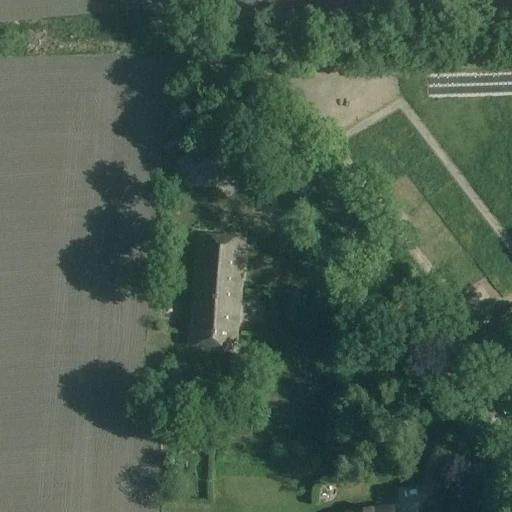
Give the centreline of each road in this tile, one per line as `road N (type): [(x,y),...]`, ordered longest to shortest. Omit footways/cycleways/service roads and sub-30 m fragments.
road 1 (track): [(153,0),(389,266)]
road 2 (unclassified): [(511,429),(389,266)]
